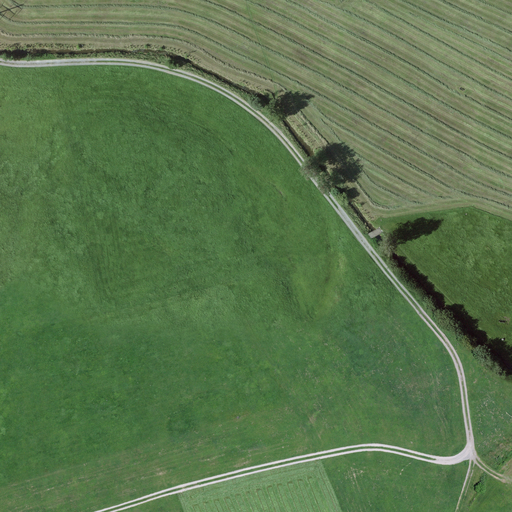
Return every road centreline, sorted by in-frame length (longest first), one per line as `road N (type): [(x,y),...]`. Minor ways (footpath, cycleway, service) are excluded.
road 1 (track): [(0,61),(126,62),(178,73),(269,123),(459,365),(471,452)]
road 2 (track): [(105,511),(318,456),(376,447),(449,461),(471,452)]
